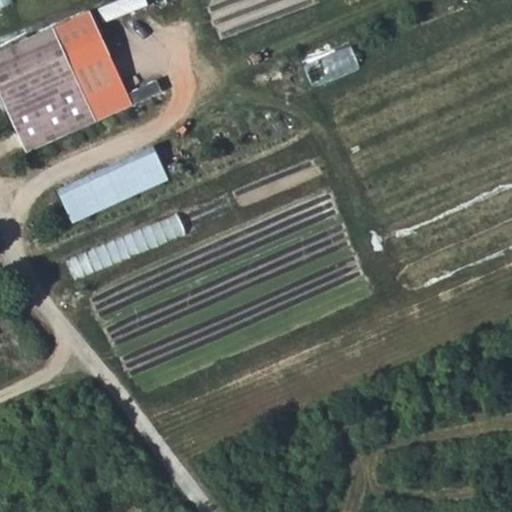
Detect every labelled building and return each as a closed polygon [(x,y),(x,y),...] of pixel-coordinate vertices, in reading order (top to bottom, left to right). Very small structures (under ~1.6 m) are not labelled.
[(23,47),(0,57),(0,110),(17,151),(125,105),(85,14),(20,42),(23,47)] [(356,144),(364,167),(511,113),(511,25),(334,90),(344,116),(354,145),(356,144)] [(310,65),(318,86),(365,69),(358,48),(310,65)] [(141,103),(168,93),(164,82),(137,93),(141,103)] [(378,202),(511,146),(511,122),(370,181),(378,202)] [(49,186),(62,217),(155,177),(142,146),(49,186)] [(389,228),(511,179),(511,155),(381,206),(389,228)] [(285,221),(99,289),(106,308),(274,246),(269,233),(287,226),(285,221)]
